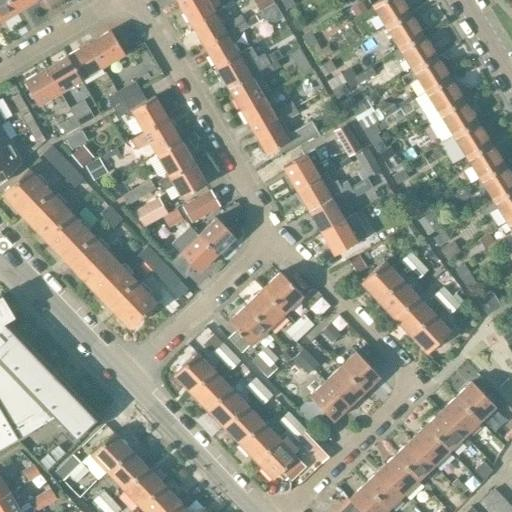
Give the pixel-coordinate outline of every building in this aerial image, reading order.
[(8,0),(0,0),(0,20),(15,11),(8,0)] [(8,0),(15,11),(34,0),(8,0)] [(180,0),(178,1),(190,23),(212,10),(206,0),(180,0)] [(231,0),(230,0),(222,5),(225,11),(235,5),(231,0)] [(272,0),(253,0),(257,6),(260,12),(274,3),(272,0)] [(292,0),(280,0),(286,10),(295,5),(292,0)] [(362,0),(350,8),(355,15),(367,8),(362,0)] [(379,0),(372,5),(386,27),(409,12),(401,0),(379,0)] [(190,23),(203,45),(225,32),(212,10),(190,23)] [(260,12),(253,16),(257,22),(264,18),(260,12)] [(386,27),(399,48),(423,34),(409,12),(386,27)] [(239,17),(234,20),(240,32),(248,27),(246,25),(244,21),(241,16),(239,17)] [(232,21),(226,24),(229,30),(233,36),(236,34),(239,33),(239,32),(240,32),(234,20),(233,21),(232,21)] [(225,32),(203,45),(216,67),(238,54),(233,45),(232,43),(236,41),(237,36),(236,34),(233,36),(229,30),(225,32)] [(110,31),(87,44),(101,67),(124,55),(110,31)] [(301,36),(316,62),(332,52),(327,45),(320,49),(310,31),(301,36)] [(399,48),(392,53),(397,61),(405,57),(412,70),(436,55),(423,34),(399,48)] [(87,44),(66,56),(80,80),(101,67),(87,44)] [(238,54),(216,67),(228,88),(250,75),(254,72),(252,67),(258,63),(260,63),(250,46),(238,54)] [(278,52),(266,59),(269,64),(276,60),(281,57),(278,52)] [(412,70),(426,91),(426,92),(450,77),(436,55),(412,70)] [(66,56),(45,69),(58,93),(80,80),(66,56)] [(258,63),(265,74),(272,70),(269,64),(266,59),(258,63)] [(318,67),(324,76),(335,69),(331,62),(330,60),(318,67)] [(258,63),(252,67),(254,72),(258,78),(261,77),(262,76),(265,74),(258,63)] [(355,76),(353,77),(357,83),(375,73),(371,67),(355,76)] [(58,93),(45,69),(23,82),(36,105),(58,93)] [(250,75),(228,88),(241,110),(263,97),(270,93),(266,86),(261,85),(258,79),(258,78),(254,72),(250,75)] [(340,73),(326,81),(332,90),(345,82),(340,73)] [(450,77),(426,92),(440,114),(463,99),(450,77)] [(332,90),(331,90),(336,99),(354,89),(348,80),(346,81),(345,82),(332,90)] [(134,81),(120,90),(124,99),(140,90),(134,81)] [(106,98),(111,106),(124,99),(120,90),(106,98)] [(124,99),(111,106),(112,108),(115,112),(118,117),(123,114),(133,117),(142,132),(166,118),(154,96),(146,101),(140,90),(124,99)] [(19,94),(11,98),(19,112),(26,108),(19,94)] [(241,110),(254,131),(275,119),(263,97),(241,110)] [(351,104),(355,113),(367,107),(362,98),(351,104)] [(414,99),(399,109),(403,115),(404,116),(419,107),(415,101),(414,99)] [(440,114),(453,135),(476,121),(463,99),(440,114)] [(291,103),(284,107),(290,118),(298,113),(291,103)] [(277,111),(280,116),(283,122),(290,118),(284,107),(277,111)] [(87,109),(72,117),(77,127),(92,118),(87,109)] [(29,113),(21,117),(28,129),(36,124),(29,113)] [(358,122),(363,131),(374,124),(369,115),(358,122)] [(275,119),(254,131),(266,153),(277,147),(282,156),(319,134),(312,121),(290,133),(283,122),(280,116),(275,119)] [(77,127),(72,117),(58,125),(62,134),(77,127)] [(148,142),(155,154),(179,139),(166,118),(142,132),(130,140),(136,150),(148,142)] [(453,135),(466,157),(490,143),(476,121),(453,135)] [(36,124),(28,129),(35,142),(44,138),(36,124)] [(333,131),(348,157),(360,149),(346,124),(333,131)] [(374,124),(363,131),(368,139),(379,133),(374,124)] [(155,154),(168,175),(192,161),(179,139),(155,154)] [(8,140),(0,144),(0,180),(20,161),(8,140)] [(466,157),(480,179),(504,165),(490,143),(466,157)] [(70,155),(82,167),(92,157),(82,145),(70,155)] [(57,152),(50,146),(41,154),(48,162),(57,152)] [(378,153),(384,162),(395,155),(390,146),(378,153)] [(410,147),(401,153),(406,160),(415,154),(410,147)] [(306,153),(283,166),(296,188),(318,176),(312,165),(321,161),(314,149),(306,153)] [(64,160),(57,152),(48,162),(55,169),(64,160)] [(84,165),(93,181),(107,173),(98,157),(84,165)] [(64,160),(55,169),(62,176),(71,167),(64,160)] [(168,175),(156,183),(161,191),(173,185),(180,198),(205,184),(192,161),(168,175)] [(361,168),(357,171),(362,180),(366,177),(378,170),(373,161),(361,168)] [(480,179),(494,201),(511,189),(511,177),(504,165),(480,179)] [(71,167),(62,176),(68,182),(77,174),(71,167)] [(27,169),(0,194),(25,220),(52,194),(27,169)] [(391,175),(396,185),(408,178),(403,169),(391,175)] [(318,176),(296,188),(308,210),(331,197),(335,195),(338,200),(343,197),(346,196),(339,185),(334,187),(325,172),(318,176)] [(83,180),(77,174),(68,182),(74,188),(83,180)] [(139,192),(132,181),(114,192),(120,203),(125,200),(135,194),(139,192)] [(346,181),(339,185),(346,196),(352,192),(346,181)] [(511,189),(494,201),(507,223),(511,219),(511,189)] [(402,198),(408,207),(418,199),(413,191),(402,198)] [(210,193),(182,209),(189,221),(217,205),(210,193)] [(52,194),(25,220),(43,238),(69,212),(52,194)] [(139,202),(135,194),(125,200),(129,208),(139,202)] [(331,197),(308,210),(320,232),(343,219),(337,209),(346,204),(343,197),(338,200),(335,195),(331,197)] [(133,211),(143,228),(166,216),(168,215),(158,197),(133,211)] [(98,214),(105,221),(114,213),(108,206),(98,214)] [(434,209),(418,220),(428,235),(443,224),(434,209)] [(168,215),(166,216),(171,226),(182,219),(176,210),(168,215)] [(69,212),(43,238),(69,265),(95,239),(69,212)] [(343,219),(320,232),(333,254),(356,241),(368,234),(355,212),(343,219)] [(369,221),(374,230),(390,221),(384,212),(369,221)] [(114,213),(105,221),(112,229),(121,220),(114,213)] [(215,217),(197,235),(214,254),(233,236),(229,232),(226,229),(215,217)] [(232,223),(226,229),(229,232),(233,236),(236,239),(242,233),(232,223)] [(432,238),(438,247),(449,239),(444,231),(432,238)] [(197,235),(170,260),(186,276),(194,268),(196,271),(214,254),(197,235)] [(489,235),(479,241),(484,249),(494,243),(489,235)] [(95,239),(69,265),(86,282),(112,257),(95,239)] [(440,251),(447,261),(460,252),(454,242),(441,250),(440,251)] [(147,246),(138,255),(144,261),(154,253),(147,246)] [(400,261),(408,270),(418,260),(410,252),(400,261)] [(160,260),(154,253),(144,261),(151,269),(160,260)] [(359,255),(348,262),(356,274),(366,268),(359,255)] [(112,257),(86,282),(110,308),(137,282),(112,257)] [(152,268),(158,275),(167,267),(160,260),(152,268)] [(360,282),(376,299),(400,278),(383,260),(360,282)] [(418,260),(408,270),(416,279),(427,269),(418,260)] [(143,277),(151,269),(144,261),(135,270),(142,277),(143,277)] [(454,269),(461,280),(462,279),(470,274),(463,263),(454,269)] [(174,274),(167,267),(158,275),(164,282),(174,274)] [(279,272),(262,289),(284,312),(302,295),(279,272)] [(170,288),(179,280),(174,274),(164,282),(170,288)] [(461,280),(468,291),(477,285),(470,274),(462,279),(461,280)] [(376,299),(393,317),(416,295),(400,278),(376,299)] [(137,282),(110,308),(129,327),(156,301),(137,282)] [(433,297),(441,305),(451,296),(443,287),(433,297)] [(262,289),(244,305),(267,329),(284,312),(262,289)] [(0,446),(20,434),(21,435),(49,419),(48,417),(52,415),(74,438),(98,416),(75,392),(68,384),(67,384),(54,371),(54,370),(47,363),(33,349),(34,349),(26,341),(10,325),(9,326),(5,321),(13,316),(0,294),(0,446)] [(393,317),(409,335),(432,313),(416,295),(393,317)] [(451,296),(441,305),(449,315),(460,305),(451,296)] [(267,329),(244,305),(227,322),(247,343),(249,345),(267,329)] [(432,313),(409,335),(426,352),(449,331),(432,313)] [(304,315),(295,323),(304,333),(313,325),(304,315)] [(304,333),(295,323),(286,332),(295,342),(304,333)] [(321,332),(331,342),(339,335),(329,324),(321,332)] [(502,337),(507,346),(511,342),(511,328),(501,336),(502,337)] [(213,353),(221,361),(231,352),(222,343),(213,353)] [(266,346),(251,361),(266,378),(277,368),(272,363),(277,358),(266,346)] [(303,348),(297,353),(310,366),(315,361),(303,348)] [(279,356),(285,363),(291,358),(285,351),(279,356)] [(231,352),(221,361),(230,371),(240,362),(231,352)] [(356,352),(340,367),(363,391),(379,376),(356,352)] [(172,375),(189,392),(212,370),(196,353),(172,375)] [(297,353),(292,359),(304,372),(310,366),(297,353)] [(325,381),(321,378),(348,406),(363,391),(340,367),(325,381)] [(189,392),(206,409),(229,387),(212,370),(189,392)] [(255,378),(245,387),(254,396),(264,387),(255,378)] [(348,406),(321,378),(320,380),(318,383),(320,385),(309,397),(332,421),(348,406)] [(471,382),(457,395),(482,419),(495,407),(482,394),(471,382)] [(206,409),(222,427),(246,404),(229,387),(206,409)] [(264,387),(254,396),(262,404),(271,395),(264,387)] [(457,395),(442,410),(466,434),(482,419),(457,395)] [(222,427),(239,444),(262,421),(246,404),(222,427)] [(442,410),(425,426),(449,450),(459,440),(466,447),(471,443),(464,436),(466,434),(442,410)] [(278,421),(287,431),(297,421),(288,412),(278,421)] [(239,444),(256,461),(279,439),(262,421),(239,444)] [(297,421),(287,431),(296,440),(298,438),(303,433),(306,431),(297,421)] [(425,426),(411,440),(434,464),(449,450),(425,426)] [(90,455),(107,473),(130,451),(113,433),(100,444),(90,455)] [(325,455),(303,433),(298,438),(319,461),(325,455)] [(279,439),(256,461),(272,479),(296,456),(279,439)] [(411,440),(396,454),(419,479),(434,464),(411,440)] [(107,473),(124,491),(148,469),(130,451),(107,473)] [(396,454),(381,468),(405,492),(419,479),(396,454)] [(296,457),(283,470),(291,479),(305,465),(296,457)] [(488,471),(481,462),(472,469),(480,478),(488,471)] [(22,470),(28,481),(39,474),(33,463),(22,470)] [(70,473),(68,475),(76,483),(89,471),(88,471),(81,463),(70,473)] [(366,483),(390,507),(405,492),(381,468),(366,483)] [(124,491),(142,509),(165,487),(148,469),(124,491)] [(0,477),(0,499),(9,494),(0,477)] [(366,483),(350,498),(351,499),(363,511),(384,511),(390,507),(366,483)] [(142,509),(144,511),(175,511),(182,505),(165,487),(142,509)] [(479,503),(485,509),(500,495),(494,488),(479,503)] [(93,500),(103,511),(114,501),(103,490),(93,500)] [(9,494),(0,499),(0,511),(20,511),(19,510),(13,500),(17,498),(14,491),(9,494)] [(51,491),(39,498),(41,503),(43,501),(46,506),(56,500),(51,491)] [(485,509),(487,511),(495,511),(507,502),(500,495),(485,509)] [(39,498),(28,504),(31,509),(32,511),(35,511),(46,506),(43,501),(41,503),(39,498)] [(363,511),(351,499),(337,511),(363,511)] [(114,501),(103,511),(104,511),(116,511),(120,508),(114,501)] [(495,511),(511,511),(511,506),(507,502),(495,511)]
